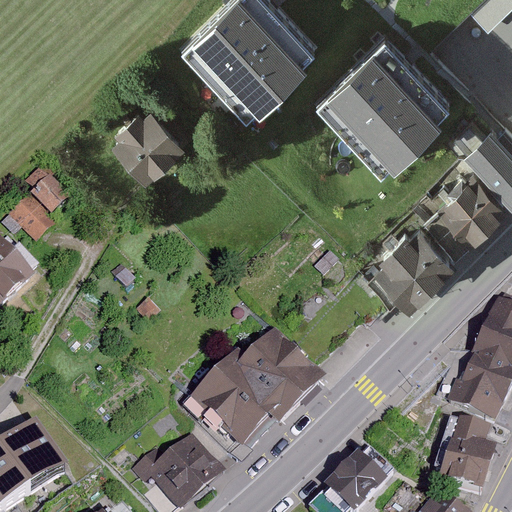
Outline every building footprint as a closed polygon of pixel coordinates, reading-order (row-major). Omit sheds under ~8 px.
[(310,44),(264,0),(238,0),(191,50),(249,106),(310,44)] [(445,100),(386,44),(325,106),(384,163),(445,100)] [(163,103),(123,140),(162,183),(202,146),(163,103)] [(479,159),(472,166),(511,201),(511,200),(511,147),(490,125),(464,145),(479,159)] [(46,158),(29,171),(38,183),(12,203),(38,235),(63,214),(56,205),(73,191),(46,158)] [(471,168),(433,205),(469,241),(507,204),(471,168)] [(414,215),(372,260),(412,298),(454,252),(414,215)] [(0,232),(0,310),(39,277),(0,232)] [(511,308),(499,303),(454,407),(498,426),(511,392),(511,308)] [(225,361),(184,399),(223,440),(228,436),(242,451),(272,423),(279,431),(326,386),(272,330),(232,368),(225,361)] [(488,424),(452,414),(433,478),(482,493),(495,447),(482,444),(488,424)] [(0,511),(1,511),(73,464),(42,418),(0,446),(0,511)] [(147,455),(130,469),(143,484),(151,478),(179,511),(183,511),(227,475),(193,435),(157,466),(147,455)] [(367,511),(393,484),(358,452),(322,491),(344,511),(367,511)] [(423,511),(447,511),(431,500),(423,511)]
